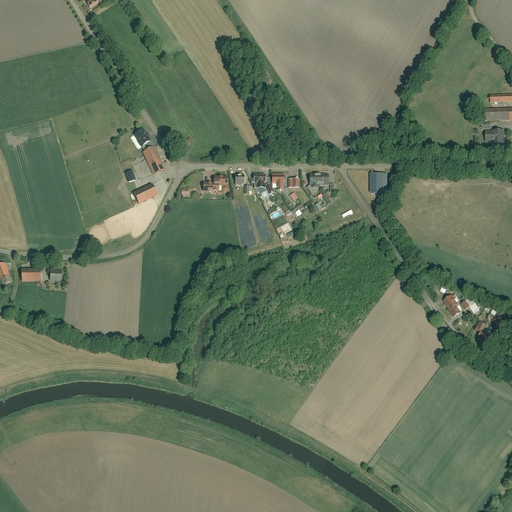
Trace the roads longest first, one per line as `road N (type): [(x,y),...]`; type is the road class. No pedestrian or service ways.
road 1 (residential): [(511,374),(454,338),(339,165)]
road 2 (residential): [(197,166),(183,172),(148,233),(125,251),(79,257),(0,250)]
road 3 (residential): [(224,0),(339,165)]
road 4 (residential): [(511,166),(339,165)]
road 5 (residential): [(339,165),(197,166)]
